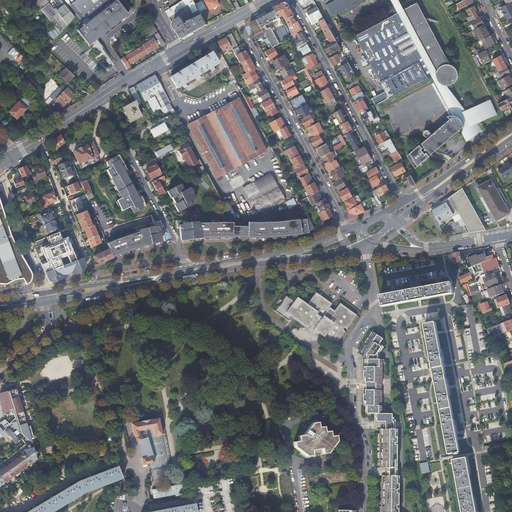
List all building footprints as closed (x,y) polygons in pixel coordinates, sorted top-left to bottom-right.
[(48,3),(47,2),(46,0),(38,0),(36,1),(42,8),(40,10),(55,27),(57,30),(60,33),(66,27),(67,26),(61,18),(57,13),(56,12),(55,10),(52,7),(48,3)] [(77,0),(70,6),(77,16),(85,25),(84,26),(83,25),(81,26),(82,28),(77,31),(89,47),(93,44),(97,40),(96,38),(132,10),(123,0),(77,0)] [(182,0),(165,11),(165,12),(169,17),(179,11),(178,10),(188,4),(193,13),(199,10),(196,4),(193,0),(182,0)] [(220,4),(217,0),(205,0),(210,10),(215,7),(220,4)] [(333,17),(343,11),(345,11),(351,10),(352,10),(353,9),(355,8),(357,6),(357,5),(358,3),(363,0),(335,0),(326,5),(333,17)] [(398,0),(392,0),(399,12),(402,11),(403,10),(398,0)] [(471,0),(463,0),(461,1),(458,3),(457,4),(460,9),(473,2),(471,0)] [(196,4),(199,10),(200,12),(200,13),(207,9),(202,1),(196,4)] [(293,35),(302,30),(298,21),(296,22),(294,18),(293,15),(294,15),(288,3),(284,2),(274,7),(275,9),(279,17),(280,18),(281,18),(280,16),(284,14),(287,19),(286,19),(289,25),(288,26),(290,29),(291,29),(293,33),(290,34),(289,31),(287,32),(290,37),(293,35)] [(511,17),(511,5),(510,2),(507,4),(503,6),(501,7),(503,11),(504,13),(505,16),(506,15),(508,20),(511,17)] [(439,80),(441,83),(444,84),(446,85),(448,85),(450,85),(452,84),(454,83),(456,81),(457,79),(457,77),(458,75),(458,73),(457,71),(456,69),(454,67),(452,65),(450,65),(417,3),(403,10),(402,11),(404,14),(401,15),(399,12),(355,35),(384,92),(371,99),(378,111),(430,83),(434,80),(438,79),(439,80)] [(57,11),(56,12),(57,13),(61,18),(67,26),(74,18),(64,5),(57,11)] [(474,6),(467,10),(470,16),(466,18),(468,22),(478,17),(477,14),(478,13),(476,9),(474,6)] [(320,21),(324,18),(317,7),(309,11),(308,9),(307,9),(303,11),(304,12),(305,14),(306,13),(312,25),(315,24),(320,21)] [(272,21),(279,17),(275,9),(266,14),(257,19),(261,26),(262,27),(267,36),(270,42),(273,47),(274,47),(283,42),(280,37),(277,38),(271,28),(270,28),(267,29),(266,26),(265,26),(266,24),(268,23),(269,24),(270,25),(273,23),(272,21)] [(200,28),(206,24),(200,13),(200,12),(198,13),(199,15),(192,19),(191,18),(187,20),(188,21),(186,23),(184,22),(183,21),(183,20),(180,16),(176,18),(177,19),(173,21),(173,24),(178,31),(181,36),(184,37),(189,34),(193,32),(200,28)] [(472,24),(476,29),(484,25),(482,21),(480,17),(469,23),(470,25),(472,24)] [(325,32),(330,29),(324,18),(320,21),(321,24),(321,25),(321,26),(325,32)] [(261,26),(257,19),(251,22),(250,24),(252,27),(253,30),(258,27),(261,26)] [(476,29),(474,30),(480,41),(481,40),(484,39),(485,39),(491,35),(488,30),(485,24),(484,25),(476,29)] [(150,36),(157,31),(152,25),(146,29),(150,36)] [(54,41),(60,33),(57,30),(55,27),(48,34),(54,41)] [(262,39),(267,36),(262,27),(259,29),(258,27),(253,30),(255,34),(258,38),(261,37),(262,39)] [(332,42),(336,40),(330,29),(325,32),(327,36),(329,39),(330,39),(332,42)] [(305,43),(307,42),(302,32),(297,34),(298,37),(297,38),(298,39),(296,40),(297,43),(294,44),(295,47),(295,48),(305,43)] [(161,47),(164,47),(165,44),(158,33),(155,35),(158,40),(157,40),(161,45),(161,47)] [(235,55),(246,49),(244,44),(239,47),(231,33),(226,36),(233,50),(232,50),(235,55)] [(493,39),(491,35),(485,39),(484,39),(481,40),(486,48),(489,47),(495,43),(493,39)] [(154,38),(143,45),(143,46),(148,54),(153,51),(159,47),(154,38)] [(222,52),(231,47),(226,38),(221,40),(217,42),(222,52)] [(331,54),(341,49),(336,40),(332,42),(329,44),(323,47),(325,51),(327,50),(328,50),(329,51),(331,54)] [(305,43),(295,48),(296,49),(299,47),(301,50),(303,54),(310,51),(305,43)] [(143,46),(133,52),(138,60),(142,57),(148,54),(143,46)] [(265,58),(267,61),(278,55),(274,47),(273,47),(266,51),(269,56),(267,57),(265,58)] [(488,55),(485,50),(484,51),(478,54),(483,64),(491,60),(488,55)] [(240,64),(241,63),(249,59),(247,55),(245,51),(235,56),(240,64)] [(138,60),(133,52),(121,59),(127,69),(131,67),(129,65),(133,63),(138,60)] [(214,66),(219,63),(215,57),(212,52),(170,77),(177,88),(182,85),(184,88),(187,86),(186,83),(196,77),(198,79),(201,77),(200,75),(210,68),(211,71),(215,69),(214,66)] [(38,54),(31,62),(33,64),(37,59),(40,56),(38,54)] [(307,70),(318,64),(313,54),(306,57),(306,58),(304,59),(303,57),(301,58),(307,70)] [(338,56),(337,54),(329,58),(333,65),(337,63),(339,61),(338,59),(339,58),(340,57),(339,56),(338,56)] [(499,71),(507,67),(504,61),(501,55),(493,60),(498,69),(491,73),(492,75),(499,71)] [(288,65),(290,64),(287,59),(286,60),(284,56),(273,61),(275,65),(278,70),(280,69),(288,65)] [(474,56),(473,57),(478,67),(481,66),(475,56),(474,56)] [(244,74),(253,69),(254,69),(252,64),(249,59),(241,63),(245,72),(244,73),(244,74)] [(348,77),(354,73),(348,62),(342,65),(340,66),(344,72),(345,71),(345,72),(348,77)] [(285,79),(295,74),(292,68),(290,69),(288,65),(280,69),(282,74),(285,79)] [(508,70),(507,67),(499,71),(502,76),(510,72),(508,70)] [(71,79),(74,77),(66,69),(59,76),(68,85),(71,82),(70,81),(71,79)] [(242,75),(245,80),(256,74),(254,72),(253,69),(244,74),(242,75)] [(322,90),(328,87),(326,83),(328,83),(322,71),(314,74),(317,79),(315,79),(319,87),(321,86),(322,90)] [(257,80),(258,79),(257,77),(256,74),(245,80),(247,85),(257,80)] [(285,79),(282,80),(285,85),(287,89),(295,84),(293,80),(297,78),(295,74),(285,79)] [(509,75),(498,81),(502,89),(505,88),(511,84),(511,80),(511,79),(511,78),(511,75),(511,74),(509,75)] [(158,81),(155,75),(145,80),(141,82),(136,85),(145,101),(147,100),(153,112),(160,108),(163,114),(170,110),(172,114),(174,112),(170,103),(163,91),(158,81)] [(455,115),(465,111),(450,85),(448,85),(446,85),(444,84),(441,83),(439,80),(438,79),(434,80),(453,115),(455,115)] [(258,92),(263,90),(260,85),(257,80),(247,85),(250,90),(255,88),(258,92)] [(359,85),(360,84),(358,80),(348,86),(350,90),(359,85)] [(363,97),(364,96),(359,86),(360,86),(359,85),(350,90),(352,94),(356,101),(363,97)] [(91,94),(96,91),(90,86),(87,89),(91,94)] [(130,88),(129,89),(136,102),(137,105),(141,103),(142,103),(133,86),(130,88)] [(299,93),(295,86),(287,91),(288,93),(289,95),(292,94),(293,96),(299,93)] [(331,100),(334,98),(328,87),(322,90),(321,91),(325,98),(329,96),(330,97),(331,100)] [(48,105),(53,111),(59,105),(60,106),(61,105),(63,107),(66,103),(74,95),(67,89),(64,92),(60,89),(51,98),(53,100),(48,105)] [(267,93),(265,89),(263,90),(258,92),(256,93),(259,98),(260,97),(262,101),(269,97),(267,93)] [(188,125),(216,178),(266,151),(237,95),(231,99),(232,101),(196,120),(188,125)] [(307,104),(302,95),(292,100),(295,104),(297,109),(307,104)] [(498,104),(501,110),(508,106),(509,109),(511,107),(511,106),(511,96),(509,98),(498,104)] [(12,109),(9,112),(16,119),(24,111),(31,103),(24,97),(19,102),(15,106),(14,105),(11,108),(12,109)] [(361,112),(369,108),(366,103),(363,97),(356,101),(355,101),(360,110),(361,112)] [(272,103),(269,99),(261,104),(265,112),(274,108),(272,103)] [(490,99),(465,111),(455,115),(453,115),(453,114),(452,114),(450,115),(449,115),(448,116),(450,118),(422,143),(424,146),(423,147),(420,144),(407,155),(415,168),(423,161),(426,159),(430,155),(427,152),(429,150),(431,154),(462,127),(462,126),(464,125),(470,122),(472,126),(478,123),(496,114),(490,99)] [(137,105),(136,102),(129,105),(123,108),(130,122),(141,116),(137,108),(139,107),(137,105)] [(310,108),(307,104),(297,109),(299,111),(300,114),(310,108)] [(276,110),(275,108),(262,115),(265,119),(270,116),(271,117),(273,116),(272,115),(277,112),(276,110)] [(340,123),(346,120),(343,116),(340,109),(334,112),(337,118),(338,119),(340,123)] [(367,123),(372,120),(375,119),(373,116),(373,115),(373,114),(371,110),(362,115),(364,118),(365,120),(367,123)] [(309,115),(301,119),(304,123),(306,127),(315,122),(310,114),(309,115)] [(375,125),(381,122),(379,117),(376,119),(375,119),(372,120),(375,125)] [(167,122),(164,118),(153,124),(148,126),(150,130),(152,133),(154,137),(167,130),(164,124),(167,122)] [(274,132),(276,132),(284,127),(282,123),(279,118),(273,121),(269,123),(274,132)] [(314,137),(325,130),(320,121),(308,127),(309,130),(311,133),(312,132),(314,137)] [(351,130),(352,129),(348,121),(340,125),(345,133),(349,131),(350,131),(351,131),(351,130)] [(481,130),(478,123),(472,126),(470,122),(464,125),(464,127),(464,129),(463,130),(463,131),(470,140),(476,135),(481,130)] [(288,131),(285,127),(284,127),(276,132),(281,141),(290,136),(288,131)] [(384,142),(391,139),(388,135),(386,136),(384,132),(383,132),(376,136),(378,140),(380,144),(384,142)] [(325,141),(323,136),(321,133),(312,139),(313,142),(311,142),(312,144),(313,145),(314,144),(315,146),(325,141)] [(332,152),(346,144),(346,143),(342,136),(341,134),(338,135),(342,142),(329,149),(326,143),(319,147),(317,149),(319,153),(321,157),(323,157),(332,152)] [(56,138),(53,140),(56,149),(64,143),(60,135),(56,138)] [(389,154),(397,150),(391,139),(384,142),(387,148),(389,147),(390,148),(390,149),(381,154),(383,157),(389,154)] [(82,147),(74,151),(79,163),(92,157),(92,158),(98,155),(93,142),(87,145),(82,147)] [(287,155),(290,160),(298,156),(296,151),(294,147),(295,146),(293,143),(287,146),(284,148),(285,151),(283,152),(285,156),(287,155)] [(156,152),(158,157),(169,151),(173,149),(170,144),(156,152)] [(184,157),(185,159),(186,159),(187,162),(186,162),(189,168),(197,164),(194,157),(193,157),(190,153),(192,152),(189,146),(179,151),(181,155),(182,157),(184,157)] [(367,166),(370,164),(369,161),(372,159),(365,146),(355,151),(364,167),(367,166)] [(401,162),(403,161),(397,150),(389,154),(390,155),(395,165),(401,162)] [(334,156),(332,152),(323,157),(325,161),(324,161),(325,163),(325,165),(335,160),(333,157),(334,156)] [(125,171),(126,170),(127,170),(124,165),(122,160),(119,155),(106,162),(109,168),(106,170),(111,180),(114,184),(115,186),(117,190),(119,193),(121,198),(120,199),(116,201),(117,201),(119,206),(122,211),(130,207),(133,214),(146,207),(143,202),(141,197),(141,196),(140,197),(139,197),(137,194),(136,192),(135,191),(128,177),(128,176),(126,173),(125,171)] [(295,169),(303,164),(301,160),(298,156),(290,160),(295,169)] [(340,167),(336,159),(335,160),(325,165),(328,169),(330,173),(331,172),(340,167)] [(60,171),(69,168),(67,162),(58,166),(59,169),(60,171)] [(406,171),(401,162),(395,165),(391,167),(394,172),(396,176),(406,171)] [(511,166),(510,164),(510,163),(505,165),(505,166),(506,167),(505,168),(504,168),(503,167),(498,170),(504,179),(511,174),(511,166)] [(156,164),(152,166),(146,170),(151,179),(156,176),(161,173),(156,164)] [(294,169),(299,179),(308,174),(306,169),(303,164),(295,169),(294,169)] [(26,166),(18,169),(21,177),(22,177),(29,174),(28,170),(26,166)] [(67,175),(68,174),(69,176),(72,174),(72,176),(77,174),(74,166),(69,168),(60,171),(63,176),(67,175)] [(35,168),(29,170),(34,181),(46,176),(44,172),(42,167),(35,169),(35,168)] [(341,178),(345,176),(340,167),(331,172),(334,176),(336,181),(341,178)] [(369,177),(379,172),(377,167),(367,172),(369,177)] [(410,187),(411,187),(416,184),(409,171),(401,176),(403,179),(404,181),(405,183),(407,182),(409,187),(410,187)] [(258,213),(286,200),(272,172),(244,185),(258,213)] [(299,179),(304,187),(313,183),(311,178),(308,174),(299,179)] [(380,181),(377,175),(370,178),(372,182),(371,183),(373,187),(378,184),(377,182),(380,181)] [(164,176),(163,176),(160,178),(152,182),(155,188),(159,194),(164,192),(161,187),(164,185),(162,182),(166,180),(165,179),(164,177),(164,176)] [(16,188),(25,185),(22,177),(21,177),(19,178),(13,180),(14,184),(16,188)] [(336,186),(338,191),(346,186),(341,178),(336,181),(334,182),(336,186)] [(510,214),(509,213),(510,213),(491,179),(478,187),(487,203),(497,220),(507,215),(507,216),(509,215),(510,214)] [(86,180),(81,183),(83,189),(86,195),(87,198),(88,200),(93,198),(86,180)] [(71,194),(80,191),(80,190),(77,182),(67,186),(71,194)] [(309,196),(317,192),(318,191),(315,187),(313,183),(304,187),(309,196)] [(174,204),(175,206),(194,196),(193,193),(190,188),(190,187),(184,190),(183,188),(182,188),(181,185),(180,184),(177,186),(174,188),(171,189),(167,191),(171,198),(173,201),(175,204),(174,204)] [(389,189),(386,184),(373,191),(376,196),(389,189)] [(348,187),(339,192),(341,196),(344,200),(352,196),(348,187)] [(312,206),(315,204),(321,201),(319,196),(317,192),(309,196),(307,197),(312,206)] [(44,204),(42,204),(44,211),(51,208),(49,203),(55,201),(54,197),(52,193),(43,197),(46,205),(44,205),(44,204)] [(31,196),(22,200),(24,206),(32,203),(32,202),(35,200),(33,195),(31,196)] [(347,205),(346,206),(347,207),(348,209),(361,202),(358,195),(346,201),(347,205)] [(24,278),(28,284),(32,280),(33,275),(32,270),(30,267),(21,252),(15,240),(12,233),(9,225),(0,196),(0,282),(7,283),(16,278),(24,278)] [(194,196),(175,206),(176,208),(178,212),(192,205),(190,201),(196,198),(194,196)] [(289,208),(298,204),(294,197),(286,201),(289,208)] [(327,203),(325,199),(321,201),(315,204),(320,213),(328,209),(329,208),(327,203)] [(349,211),(350,212),(356,215),(365,211),(363,207),(361,203),(348,210),(349,211)] [(49,223),(54,221),(53,216),(51,212),(49,213),(48,211),(52,209),(52,208),(51,208),(44,211),(45,214),(49,223)] [(330,212),(328,209),(320,213),(324,221),(332,216),(330,212)] [(42,221),(44,225),(49,223),(45,214),(44,211),(38,214),(37,214),(39,218),(40,222),(42,221)] [(82,230),(84,229),(93,225),(98,224),(97,221),(91,224),(86,211),(76,215),(79,222),(82,230)] [(185,241),(189,241),(189,240),(196,239),(196,240),(199,240),(199,239),(200,239),(200,238),(202,237),(204,237),(204,238),(205,238),(205,239),(208,239),(208,238),(216,238),(216,239),(219,238),(219,237),(220,237),(220,236),(222,236),(224,236),(224,237),(225,237),(225,238),(228,238),(229,238),(232,238),(232,237),(240,237),(241,237),(251,238),(255,238),(255,236),(257,236),(260,236),(260,238),(261,238),(264,238),(264,237),(272,237),(272,238),(275,238),(275,237),(276,237),(276,236),(278,235),(280,235),(281,236),(281,237),(285,237),(285,236),(292,235),(292,236),(296,236),(296,235),(296,234),(299,233),(301,233),(301,234),(302,234),(302,235),(305,234),(305,233),(309,233),(309,232),(308,231),(314,229),(309,219),(308,217),(306,218),(299,220),(298,219),(294,219),(279,221),(275,221),(260,222),(255,222),(248,222),(248,223),(248,226),(235,225),(233,225),(233,223),(233,222),(232,222),(229,217),(227,217),(229,222),(204,223),(198,223),(198,222),(187,223),(183,223),(183,224),(183,225),(182,225),(181,225),(180,225),(180,226),(179,227),(179,228),(181,239),(185,239),(185,240),(185,241)] [(49,223),(52,231),(58,229),(56,225),(54,221),(49,223)] [(47,233),(52,231),(49,223),(44,225),(46,231),(47,233)] [(86,234),(88,239),(97,235),(93,225),(84,229),(86,234)] [(114,241),(107,244),(109,249),(112,258),(113,258),(119,255),(119,253),(124,252),(124,253),(125,253),(128,252),(131,251),(135,249),(135,250),(139,249),(138,248),(139,248),(139,247),(143,245),(144,247),(144,246),(144,247),(148,246),(147,246),(151,245),(154,244),(155,245),(158,244),(158,243),(158,241),(162,240),(159,228),(158,228),(158,227),(157,227),(156,227),(154,227),(154,226),(150,227),(139,230),(140,234),(135,236),(134,234),(120,239),(120,241),(115,243),(114,241)] [(36,250),(45,273),(80,259),(68,230),(62,233),(64,239),(51,244),(36,250)] [(89,243),(91,248),(99,244),(101,244),(97,235),(88,239),(89,243)] [(95,260),(101,263),(112,258),(109,249),(93,256),(94,258),(95,260)] [(459,253),(453,254),(454,260),(454,263),(461,262),(463,262),(461,258),(460,258),(459,253)] [(490,260),(494,259),(492,255),(486,257),(485,253),(481,255),(477,256),(477,255),(468,258),(471,266),(487,261),(490,260)] [(80,259),(45,273),(48,281),(53,283),(61,280),(66,277),(64,275),(64,274),(69,270),(71,275),(84,270),(86,265),(83,258),(80,259)] [(498,262),(496,258),(494,259),(490,260),(487,261),(481,263),(483,268),(484,270),(485,273),(500,267),(498,262)] [(459,267),(454,269),(457,275),(462,273),(459,267)] [(461,283),(472,278),(470,273),(460,278),(460,276),(458,277),(461,283)] [(495,274),(484,278),(483,278),(485,285),(487,284),(488,287),(498,283),(497,279),(495,274)] [(0,291),(20,286),(28,284),(24,278),(16,278),(7,283),(0,282),(0,291)] [(395,292),(380,295),(382,306),(453,294),(452,283),(438,286),(418,288),(395,292)] [(462,285),(467,294),(468,297),(472,295),(469,289),(469,288),(468,284),(462,285)] [(491,298),(504,293),(502,289),(501,285),(488,290),(491,298)] [(469,289),(472,295),(479,293),(476,286),(469,289)] [(292,316),(302,324),(303,322),(306,324),(307,330),(308,331),(310,332),(317,331),(336,344),(346,331),(343,329),(345,326),(348,328),(357,315),(340,303),(335,311),(330,307),(332,303),(316,292),(305,308),(300,304),(301,304),(300,302),(298,301),(295,300),(295,301),(284,294),(280,299),(283,301),(280,306),(277,304),(273,309),(289,320),(292,316)] [(509,305),(510,304),(508,300),(507,295),(497,298),(497,300),(495,301),(498,309),(500,308),(503,307),(505,306),(509,305)] [(483,314),(492,311),(491,307),(489,307),(488,302),(480,305),(483,314)] [(511,309),(509,305),(505,306),(503,307),(505,315),(508,314),(508,316),(511,314),(511,313),(511,312),(511,309)] [(508,332),(511,330),(511,319),(486,329),(490,338),(504,333),(502,328),(506,327),(508,332)] [(436,322),(425,324),(432,363),(440,409),(449,454),(455,453),(455,455),(459,454),(458,452),(460,452),(456,430),(453,417),(449,392),(447,382),(443,362),(442,353),(440,345),(436,322)] [(396,468),(397,429),(396,429),(394,429),(394,421),(393,421),(393,413),(382,413),(383,397),(381,397),(381,395),(381,393),(381,390),(381,383),(381,379),(381,375),(383,375),(383,355),(378,355),(378,353),(382,347),(379,345),(384,338),(374,332),(362,352),(367,355),(368,355),(368,359),(367,359),(367,363),(367,367),(365,367),(365,371),(366,371),(366,374),(366,377),(366,382),(366,390),(365,390),(365,395),(365,398),(365,401),(364,406),(366,406),(366,413),(375,413),(375,421),(384,421),(386,421),(386,425),(386,429),(384,429),(384,432),(381,432),(381,468),(385,468),(388,468),(388,471),(388,475),(385,475),(385,477),(383,477),(382,511),(398,511),(398,475),(396,475),(396,468)] [(409,340),(410,351),(421,351),(420,339),(409,340)] [(0,393),(0,399),(1,407),(1,408),(2,408),(2,411),(5,411),(6,413),(9,423),(9,424),(11,426),(14,428),(19,432),(21,434),(24,436),(26,438),(28,440),(30,438),(33,438),(30,428),(29,428),(28,428),(27,427),(17,393),(16,389),(16,388),(14,388),(8,390),(8,391),(7,392),(7,391),(0,393)] [(63,435),(77,432),(73,415),(60,418),(63,435)] [(59,429),(63,418),(56,416),(52,427),(59,429)] [(131,423),(132,426),(133,431),(134,433),(135,438),(136,441),(137,441),(142,458),(143,465),(154,463),(152,457),(153,457),(148,437),(147,437),(146,429),(153,428),(154,436),(162,435),(159,418),(131,423)] [(19,432),(14,428),(11,426),(9,424),(4,420),(0,423),(7,430),(6,431),(18,441),(21,437),(18,434),(19,432)] [(294,450),(307,459),(328,455),(329,454),(330,452),(331,452),(331,451),(336,443),(336,441),(334,441),(333,438),(330,439),(330,437),(327,437),(327,434),(324,434),(323,432),(321,433),(321,429),(317,430),(317,428),(315,428),(314,425),(311,426),(303,438),(299,438),(300,442),(298,442),(298,444),(295,444),(296,448),(294,448),(294,450)] [(0,485),(8,480),(6,479),(8,477),(9,478),(11,476),(11,477),(19,472),(18,470),(22,467),(23,469),(31,464),(29,462),(33,459),(35,461),(37,459),(35,454),(37,453),(36,451),(35,452),(34,448),(33,447),(29,448),(28,449),(26,446),(20,450),(22,453),(23,455),(17,458),(17,457),(14,454),(8,458),(10,462),(11,463),(6,467),(5,465),(3,462),(0,464),(0,485)] [(452,460),(462,511),(476,511),(475,504),(468,468),(466,457),(452,460)] [(420,463),(422,473),(431,472),(429,461),(420,463)] [(108,483),(116,480),(117,479),(121,478),(122,478),(118,466),(117,466),(117,467),(116,467),(109,470),(109,469),(107,469),(106,470),(106,471),(90,477),(89,476),(88,476),(87,477),(87,478),(78,482),(70,486),(70,485),(68,486),(67,487),(68,488),(53,497),(52,496),(51,496),(50,497),(50,498),(35,507),(35,506),(33,507),(32,508),(33,509),(28,511),(50,511),(54,510),(63,504),(72,499),(81,494),(83,492),(89,490),(98,486),(108,483)] [(498,482),(499,491),(509,490),(508,481),(498,482)] [(185,484),(152,490),(154,498),(177,494),(178,495),(181,495),(181,493),(187,492),(185,484)] [(20,488),(12,494),(15,498),(22,492),(20,488)]
